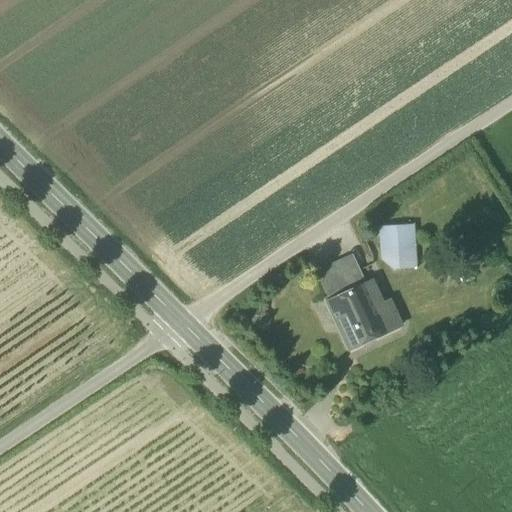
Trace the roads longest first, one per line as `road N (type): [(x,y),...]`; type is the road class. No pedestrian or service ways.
road 1 (track): [(511,104),(0,445)]
road 2 (tertiary): [(360,511),(0,148)]
